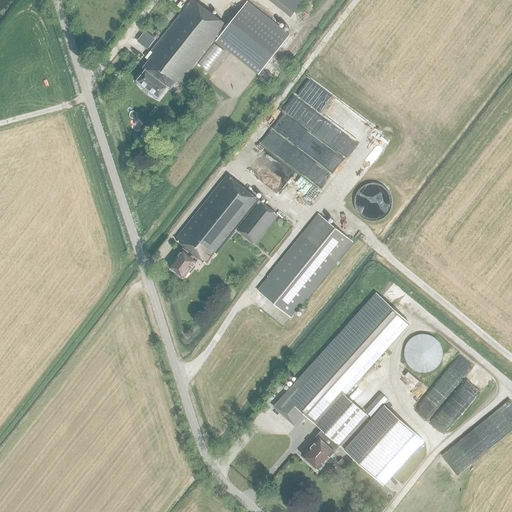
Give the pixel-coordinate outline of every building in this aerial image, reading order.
[(227,26),(194,0),(189,0),(145,57),(149,60),(143,68),(145,70),(137,80),(159,97),(168,86),(170,88),(179,77),(182,79),(216,36),(218,37),(215,40),(258,74),(289,35),(246,1),(227,26)] [(271,0),(292,16),(304,0),(271,0)] [(148,48),(156,37),(146,29),(138,40),(148,48)] [(326,137),(333,126),(304,106),(298,115),(290,110),(289,112),(326,137)] [(287,166),(326,189),(335,174),(295,151),(287,166)] [(204,263),(204,265),(205,265),(207,265),(208,263),(207,262),(255,203),(256,204),(235,230),(254,245),(277,216),(227,176),(176,241),(186,249),(184,250),(183,250),(169,267),(184,279),(200,259),(204,263)] [(296,196),(307,205),(315,194),(304,185),(296,196)] [(318,215),(257,291),(291,318),(300,305),(306,298),(307,298),(352,242),(318,215)] [(304,457),(313,466),(318,470),(325,463),(340,447),(340,448),(369,416),(346,394),(359,380),(411,324),(377,293),(325,349),(277,401),(273,405),(296,427),(306,416),(321,430),(316,435),(321,439),(304,457)] [(447,343),(415,332),(404,362),(436,374),(447,343)] [(384,406),(344,451),(374,478),(383,486),(423,441),(414,433),(384,406)] [(338,463),(345,470),(349,465),(342,459),(338,463)]
